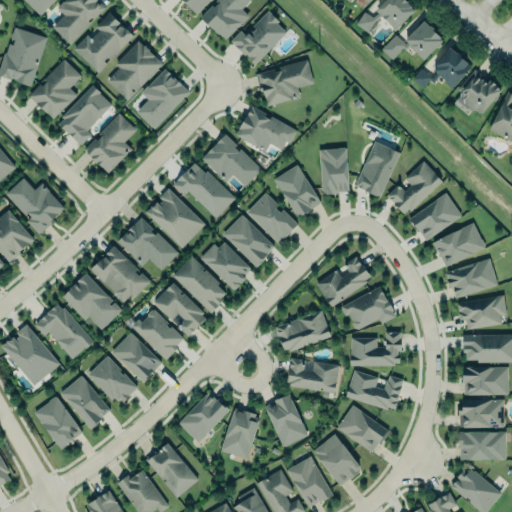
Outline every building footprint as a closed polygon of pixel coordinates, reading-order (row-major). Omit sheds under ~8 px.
[(25,0),(51,0),(39,13),(25,0)] [(56,6),(61,0),(97,0),(104,6),(92,17),(90,16),(87,19),(89,21),(69,43),(51,26),(63,13),(56,6)] [(180,0),(195,13),(207,0),(180,0)] [(224,41),(248,15),(241,9),(249,0),(215,0),(199,17),(224,41)] [(354,22),(364,31),(380,15),(394,29),(413,9),(404,0),(384,0),(369,16),(364,11),(354,22)] [(228,39),(243,54),(245,52),(249,56),(248,57),(253,62),(285,31),(276,22),(278,20),(267,9),(251,25),(253,27),(252,29),(250,27),(244,33),(239,28),(228,39)] [(132,36),(108,11),(93,26),(98,31),(90,38),(86,34),(72,48),(95,72),(132,36)] [(423,59),(442,38),(422,19),(403,40),(423,59)] [(0,74),(0,60),(3,51),(4,51),(8,42),(11,43),(13,38),(10,37),(13,25),(45,36),(29,85),(20,82),(20,80),(14,79),(15,78),(10,77),(10,78),(0,74)] [(391,60),(406,45),(395,34),(380,49),(391,60)] [(107,80),(126,98),(161,61),(153,54),(153,53),(144,43),(142,43),(137,39),(115,62),(119,66),(107,80)] [(408,78),(419,88),(437,76),(450,87),(470,66),(442,43),(424,66),(433,73),(427,76),(416,67),(408,78)] [(27,95),(51,119),(77,94),(69,87),(80,75),(63,58),(43,79),(45,81),(41,85),(39,83),(27,95)] [(264,106),(299,97),(297,87),(312,83),(306,60),(256,73),(264,106)] [(153,129),(188,91),(163,68),(140,93),(147,99),(135,112),(153,129)] [(501,88),(482,111),(477,111),(474,108),(470,109),(463,102),(462,97),(459,95),(459,91),(456,88),(473,68),(487,80),(489,78),(501,88)] [(57,123),(79,143),(90,133),(86,129),(110,103),(98,92),(99,91),(91,83),(60,115),(62,117),(57,123)] [(488,131),(511,140),(511,93),(504,90),(488,131)] [(294,129),(250,106),(235,136),(265,152),(269,144),(282,151),(294,129)] [(83,148),(94,137),(96,139),(99,135),(97,132),(117,111),(134,128),(123,140),(131,148),(124,155),(123,154),(107,171),(101,165),(96,161),(95,161),(90,157),(90,156),(83,148)] [(224,182),(232,175),(243,187),(260,169),(224,133),(200,158),(224,182)] [(353,184),(373,139),(399,151),(379,194),(376,193),(376,195),(353,184)] [(320,194),(318,148),(337,147),(337,146),(343,146),(343,147),(345,147),(348,189),(337,190),(337,192),(330,192),(330,193),(320,194)] [(0,147),(15,165),(0,177),(0,147)] [(193,160),(204,170),(206,169),(235,197),(215,217),(187,191),(183,194),(171,183),(193,160)] [(385,195),(404,215),(441,181),(422,161),(403,178),(410,185),(403,191),(397,184),(385,195)] [(273,177),(295,217),(320,204),(297,164),(273,177)] [(38,232),(64,209),(40,182),(33,189),(21,177),(3,193),(38,232)] [(167,186),(204,222),(181,247),(144,210),(150,203),(151,204),(156,200),(157,202),(161,198),(158,196),(167,186)] [(263,191),(277,204),(274,207),(278,211),(281,208),(296,222),(282,238),(280,236),(276,241),(245,210),(263,191)] [(408,218),(424,241),(460,215),(444,193),(408,218)] [(0,250),(0,213),(7,208),(32,238),(18,250),(19,251),(8,260),(0,250)] [(255,265),(221,233),(240,212),(273,244),(265,252),(265,253),(261,257),(262,258),(255,265)] [(115,239),(131,222),(132,223),(140,215),(151,226),(149,229),(154,233),(156,230),(177,250),(160,268),(147,256),(140,263),(115,239)] [(484,248),(473,223),(431,241),(443,266),(484,248)] [(197,256),(213,240),(217,245),(222,239),(250,266),(244,274),(246,276),(232,289),(197,256)] [(149,281),(113,245),(89,269),(122,302),(128,295),(132,298),(149,281)] [(171,275),(209,312),(228,293),(190,255),(171,275)] [(315,282),(330,305),(366,281),(364,278),(370,274),(362,262),(360,263),(354,255),(343,263),(348,270),(340,276),(335,268),(315,282)] [(496,285),(488,258),(445,271),(452,298),(496,285)] [(99,329),(120,310),(85,273),(61,296),(84,320),(87,317),(99,329)] [(151,300),(162,313),(187,336),(205,317),(202,314),(204,311),(171,280),(151,300)] [(378,285),(339,305),(344,314),(348,312),(352,319),(351,321),(354,327),(357,328),(377,317),(380,322),(394,315),(391,309),(392,309),(386,298),(385,298),(378,285)] [(505,314),(503,296),(455,301),(457,320),(464,319),(465,328),(501,324),(499,315),(505,314)] [(55,303),(60,308),(63,306),(92,340),(84,347),(83,346),(70,357),(47,330),(43,334),(33,323),(45,311),(52,305),(55,303)] [(274,325),(320,308),(326,324),(329,335),(288,350),(287,347),(283,349),(280,342),(279,342),(277,336),(278,336),(276,330),(275,329),(274,325)] [(140,321),(137,318),(129,326),(164,359),(183,338),(152,309),(140,321)] [(58,366),(27,323),(14,332),(16,334),(1,345),(30,385),(58,366)] [(110,350),(129,331),(159,361),(147,373),(149,374),(142,381),(110,350)] [(350,365),(399,365),(399,332),(384,332),(384,346),(375,346),(375,337),(349,338),(350,365)] [(461,332),(511,332),(511,360),(477,360),(477,358),(465,357),(465,351),(462,351),(462,346),(461,346),(461,332)] [(136,385),(122,371),(121,373),(118,369),(120,368),(106,354),(87,373),(110,398),(113,395),(116,399),(119,396),(122,400),(128,394),(128,393),(136,385)] [(289,356),(285,384),(333,392),(338,364),(313,361),(311,370),(302,368),(303,365),(300,364),(302,358),(289,356)] [(462,393),(505,392),(505,365),(491,365),(489,364),(462,363),(462,393)] [(352,368),(378,376),(375,385),(382,387),(384,378),(388,373),(403,377),(393,410),(386,409),(344,396),(348,379),(352,368)] [(89,427),(59,392),(80,374),(109,408),(100,415),(101,417),(89,427)] [(176,422),(196,443),(230,407),(217,396),(206,388),(176,422)] [(263,405),(281,447),(306,436),(289,394),(263,405)] [(33,411),(48,400),(47,400),(53,395),(54,396),(55,395),(78,426),(78,427),(81,431),(67,441),(68,442),(60,448),(33,411)] [(458,427),(502,427),(502,399),(458,399),(458,427)] [(351,404),(386,428),(371,451),(335,426),(351,404)] [(233,406),(249,410),(260,416),(246,459),(218,450),(227,423),(230,412),(233,406)] [(457,430),(505,429),(505,459),(458,459),(458,448),(457,447),(457,438),(457,430)] [(310,449),(333,431),(360,466),(356,469),(359,472),(349,479),(348,477),(338,485),(310,449)] [(166,441),(197,478),(175,496),(163,481),(165,480),(163,477),(161,478),(144,458),(153,450),(155,452),(160,448),(159,447),(166,441)] [(0,484),(17,475),(11,463),(6,466),(0,455),(0,484)] [(307,506),(285,468),(309,455),(331,493),(317,501),(317,500),(307,506)] [(448,485),(461,467),(465,470),(469,467),(475,469),(502,492),(484,511),(480,511),(461,497),(454,491),(448,485)] [(137,511),(115,481),(126,473),(129,477),(141,468),(168,505),(159,511),(155,507),(149,511),(137,511)] [(291,491),(281,469),(257,480),(272,511),(303,511),(297,498),(288,502),(284,495),(291,491)] [(236,511),(232,505),(239,501),(236,495),(253,486),(267,511),(236,511)] [(121,511),(108,490),(84,505),(88,511),(121,511)] [(460,511),(459,511),(449,511),(447,508),(455,504),(449,492),(425,504),(428,511),(460,511)] [(204,511),(224,501),(230,511),(204,511)]
